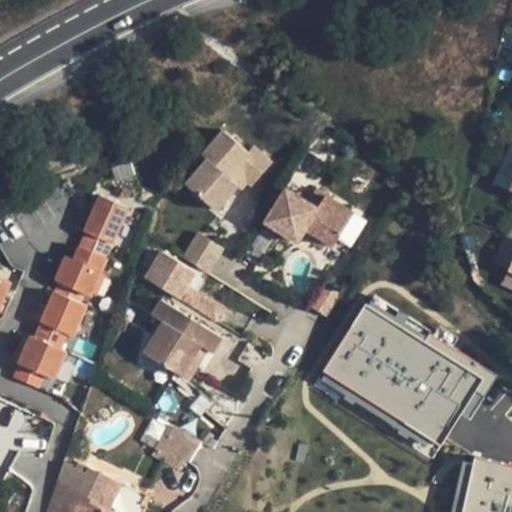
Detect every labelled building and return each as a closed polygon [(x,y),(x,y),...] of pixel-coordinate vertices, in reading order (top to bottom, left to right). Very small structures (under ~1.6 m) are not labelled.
[(207,161),(186,185),(215,211),(236,187),(243,179),(251,186),(271,164),(253,148),(248,153),(224,132),(202,156),(207,161)] [(511,194),(511,148),(496,188),(511,194)] [(247,182),(243,179),(236,187),(240,190),(247,182)] [(307,203),(286,189),(265,222),(297,242),(305,229),(333,246),(353,214),(315,190),(307,203)] [(116,242),(130,207),(100,195),(86,229),(88,230),(82,244),(109,256),(115,242),(116,242)] [(198,233),(182,258),(207,273),(222,249),(198,233)] [(509,268),(511,269),(511,235),(509,234),(497,263),(509,268)] [(103,269),(109,256),(82,244),(77,257),(68,253),(58,279),(62,281),(58,290),(83,300),(87,291),(94,293),(104,269),(103,269)] [(178,298),(186,285),(194,272),(162,253),(146,278),(178,298)] [(511,286),(511,269),(509,268),(503,282),(511,286)] [(0,302),(10,280),(0,275),(0,302)] [(326,282),(310,308),(325,317),(341,292),(326,282)] [(191,306),(199,293),(186,285),(178,298),(191,306)] [(22,363),(16,375),(41,385),(46,373),(57,378),(69,347),(63,344),(69,331),(76,334),(89,303),(83,300),(58,290),(56,289),(42,319),(44,321),(38,335),(32,332),(19,361),(22,363)] [(216,322),(220,316),(225,308),(199,292),(199,293),(191,306),(216,322)] [(370,293),(363,304),(418,338),(425,328),(370,293)] [(225,338),(164,300),(154,315),(166,322),(147,354),(184,377),(195,359),(202,363),(210,350),(215,353),(225,338)] [(363,304),(320,371),(431,441),(439,446),(455,421),(475,389),(484,395),(497,374),(454,347),(429,331),(422,341),(418,338),(363,304)] [(435,322),(429,331),(454,347),(460,338),(435,322)] [(195,359),(184,377),(191,381),(202,363),(195,359)] [(320,371),(314,380),(425,450),(431,441),(320,371)] [(475,389),(455,421),(464,427),(484,395),(475,389)] [(202,438),(176,423),(162,447),(188,462),(202,438)] [(182,459),(162,447),(156,443),(152,449),(178,465),(182,459)] [(78,466),(65,460),(47,511),(74,511),(74,510),(77,511),(143,511),(152,495),(91,465),(88,471),(78,466)] [(511,511),(511,468),(473,460),(470,470),(460,511),(511,511)] [(81,461),(78,466),(88,471),(91,465),(81,461)] [(461,467),(451,511),(460,511),(470,470),(461,467)]
